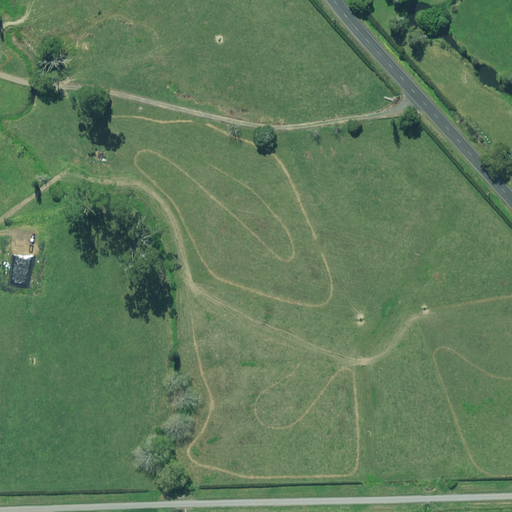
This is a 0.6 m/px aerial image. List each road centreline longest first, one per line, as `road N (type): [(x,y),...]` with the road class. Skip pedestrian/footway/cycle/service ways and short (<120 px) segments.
road 1 (unclassified): [(0,510),(511,497)]
road 2 (secondary): [(333,0),(511,199)]
